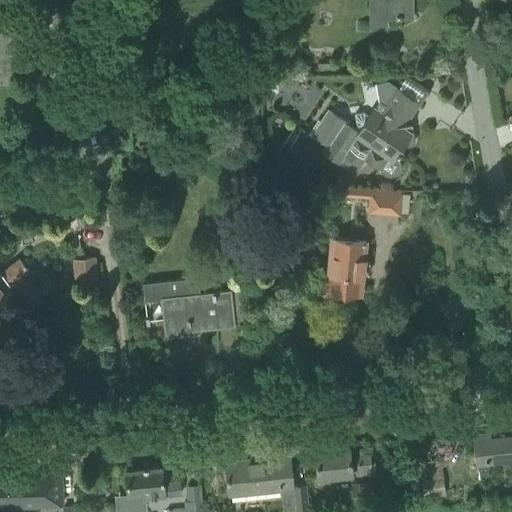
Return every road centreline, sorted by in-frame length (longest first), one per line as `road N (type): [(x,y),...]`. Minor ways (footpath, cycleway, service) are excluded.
road 1 (residential): [(0,434),(511,369)]
road 2 (residential): [(511,343),(475,0)]
